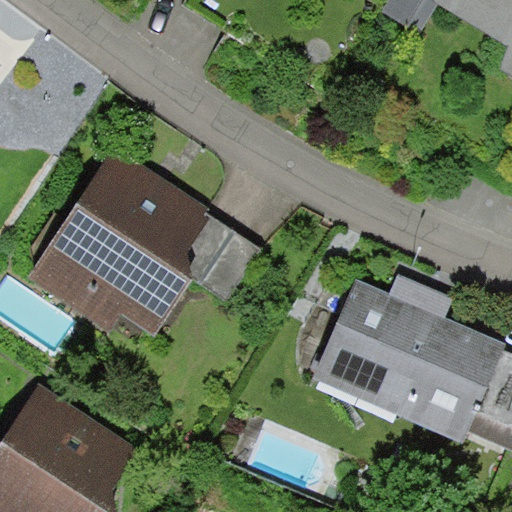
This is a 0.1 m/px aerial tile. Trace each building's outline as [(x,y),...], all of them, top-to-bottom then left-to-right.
[(389,0),(381,13),(419,36),(438,4),(431,0),(389,0)] [(511,0),(431,0),(438,4),(507,46),(494,68),(511,78),(511,0)] [(200,285),(237,231),(116,149),(29,276),(110,331),(122,314),(154,336),(193,280),(200,285)] [(263,249),(237,231),(200,285),(226,302),(263,249)] [(506,343),(357,279),(313,378),(463,443),(467,433),(504,349),(506,343)] [(511,352),(504,349),(467,433),(509,451),(511,443),(511,352)] [(41,388),(0,448),(0,511),(128,511),(159,467),(41,388)]
